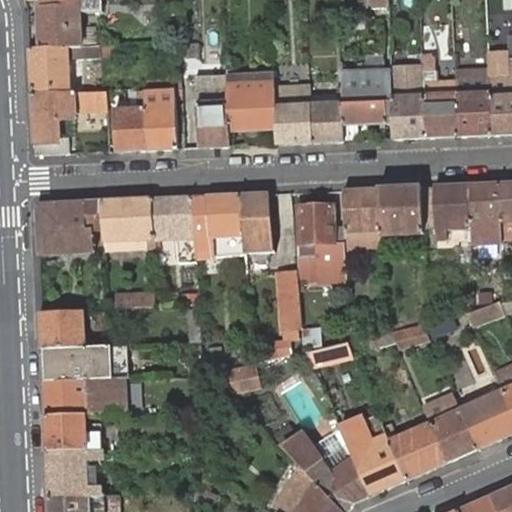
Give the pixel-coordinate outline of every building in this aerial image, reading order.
[(46,9),(97,6),(97,0),(49,0),(46,0),(46,9)] [(371,0),(371,10),(390,9),(389,0),(371,0)] [(103,47),(112,47),(112,40),(99,40),(98,25),(84,27),(83,8),(88,7),(89,13),(98,12),(97,6),(46,9),(41,9),(42,50),(70,49),(103,47)] [(103,57),(103,47),(70,49),(70,54),(82,56),(85,59),(92,58),(92,57),(103,57)] [(32,50),(34,91),(72,90),(70,54),(70,49),(42,50),(32,50)] [(428,139),(461,138),(458,85),(458,84),(438,85),(437,57),(425,58),(425,73),(426,85),(428,139)] [(345,127),(395,125),(393,86),(393,71),(342,74),(344,97),(345,127)] [(461,138),(494,137),(493,99),(491,76),(491,71),(457,73),(458,84),(458,85),(461,138)] [(491,76),(493,99),(494,137),(511,136),(511,74),(506,75),(491,76)] [(201,149),(232,148),(232,132),(230,79),(230,77),(199,78),(201,149)] [(230,79),(232,132),(251,132),(259,131),(279,130),(277,88),(276,77),(267,77),(268,85),(239,86),(239,79),(230,79)] [(267,77),(239,79),(239,86),(268,85),(267,77)] [(154,81),(154,89),(177,88),(177,80),(154,81)] [(396,141),(428,139),(426,85),(393,86),(395,125),(396,141)] [(279,130),(280,146),(315,144),(313,106),(312,87),(277,88),(279,130)] [(149,152),(180,150),(178,109),(178,95),(185,94),(185,90),(170,91),(147,91),(147,92),(149,152)] [(118,153),(149,152),(147,92),(140,92),(140,110),(116,111),(118,153)] [(110,111),(109,93),(88,93),(88,94),(86,94),(83,94),(79,94),(77,94),(77,97),(78,113),(110,111)] [(37,156),(73,155),(72,138),(62,139),(61,119),(78,118),(78,113),(77,97),(77,94),(34,96),(37,156)] [(315,144),(346,143),(345,127),(344,97),(338,97),(338,105),(313,106),(315,144)] [(78,118),(61,119),(62,139),(72,138),(79,138),(78,118)] [(511,184),(502,185),(505,241),(511,240),(511,184)] [(502,185),(471,187),(473,225),(473,230),(474,241),(474,246),(505,245),(505,241),(502,185)] [(471,187),(437,188),(438,230),(439,242),(449,242),(449,231),(473,230),(473,225),(471,187)] [(437,188),(424,189),(426,230),(438,230),(437,188)] [(424,189),(381,190),(383,232),(383,238),(426,235),(426,230),(424,189)] [(381,190),(346,192),(348,232),(349,248),(384,247),(383,238),(383,232),(381,190)] [(272,195),(243,196),(248,254),(277,253),(272,195)] [(199,259),(248,255),(248,254),(243,196),(209,198),(194,199),(198,239),(199,259)] [(199,259),(198,239),(194,199),(153,201),(157,241),(176,241),(176,246),(182,246),(183,263),(199,262),(199,259)] [(104,203),(105,231),(106,244),(149,242),(149,250),(158,249),(157,241),(153,201),(104,203)] [(39,206),(41,255),(97,253),(96,232),(105,231),(104,203),(39,206)] [(337,233),(335,207),(301,209),(303,245),(297,245),(299,274),(301,289),(308,289),(307,283),(351,282),(349,248),(348,232),(337,233)] [(106,244),(106,252),(149,250),(149,242),(106,244)] [(302,329),(305,328),(301,289),(299,274),(280,276),(286,331),(288,330),(289,340),(303,339),(302,329)] [(157,308),(157,295),(117,296),(118,309),(157,308)] [(186,295),(186,307),(197,306),(196,295),(186,295)] [(498,301),(466,314),(471,328),(504,315),(498,301)] [(43,313),(45,350),(94,349),(94,341),(86,341),(85,312),(43,313)] [(193,335),(204,334),(203,314),(192,315),(193,335)] [(394,335),(397,344),(400,349),(432,341),(425,327),(394,335)] [(323,328),(309,330),(311,351),(325,349),(323,328)] [(390,336),(375,339),(377,349),(397,344),(394,335),(390,336)] [(252,344),(239,346),(242,365),(255,363),(252,344)] [(292,344),(267,350),(270,362),(295,356),(292,344)] [(45,350),(46,383),(97,382),(114,382),(127,381),(125,347),(125,346),(94,349),(45,350)] [(191,347),(191,362),(204,362),(203,347),(191,347)] [(223,347),(209,350),(212,377),(227,373),(223,347)] [(352,348),(309,358),(315,370),(356,360),(352,348)] [(234,374),(240,394),(264,388),(259,368),(258,368),(234,374)] [(234,374),(217,379),(232,395),(240,394),(234,374)] [(511,413),(511,375),(498,382),(503,393),(511,413)] [(46,383),(48,419),(88,418),(119,417),(118,397),(98,398),(97,387),(97,382),(46,383)] [(479,450),(511,435),(511,413),(503,393),(491,398),(487,400),(475,405),(462,411),(479,450)] [(434,429),(449,464),(479,450),(462,411),(455,394),(424,408),(427,415),(434,429)] [(354,459),(355,461),(372,497),(407,482),(393,448),(388,438),(387,435),(379,415),(342,431),(354,459)] [(48,419),(50,454),(90,452),(88,418),(48,419)] [(412,439),(400,444),(393,448),(407,482),(449,464),(434,429),(428,432),(412,439)] [(395,431),(387,435),(388,438),(393,448),(400,444),(395,431)] [(304,434),(284,450),(302,469),(343,511),(350,511),(355,505),(372,497),(355,461),(354,459),(343,467),(323,460),(304,434)] [(50,454),(51,499),(105,496),(105,488),(92,488),(91,472),(90,462),(107,461),(106,452),(90,452),(50,454)] [(204,466),(219,475),(228,461),(213,452),(204,466)] [(276,509),(280,511),(343,511),(302,469),(276,509)] [(199,487),(196,507),(203,511),(209,511),(218,498),(199,487)] [(511,511),(511,488),(492,498),(498,511),(511,511)] [(51,499),(52,511),(92,511),(92,510),(108,510),(108,496),(105,496),(51,499)] [(218,498),(209,511),(214,511),(221,500),(218,498)] [(498,511),(492,498),(461,511),(460,511),(498,511)]
